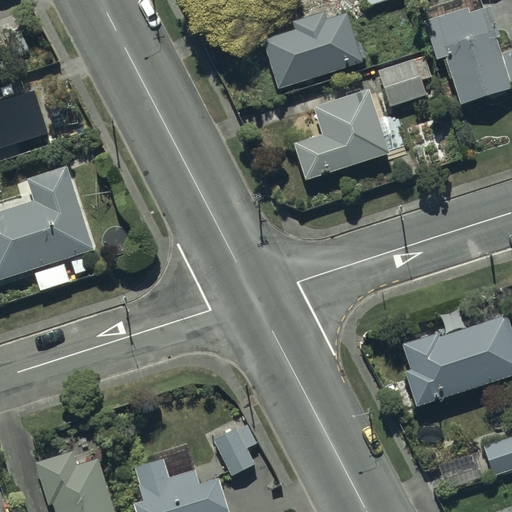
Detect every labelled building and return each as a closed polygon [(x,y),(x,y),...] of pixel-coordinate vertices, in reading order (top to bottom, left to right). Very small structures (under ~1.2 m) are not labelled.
[(365,0),(369,10),(398,0),(365,0)] [(478,0),(465,0),(424,13),(428,25),(425,26),(437,65),(449,62),(463,107),(511,91),(511,54),(502,57),(497,41),(501,40),(491,9),(482,12),(478,0)] [(327,14),(294,23),(297,31),(264,41),(279,92),(362,67),(346,13),(328,19),(327,14)] [(22,29),(2,36),(11,61),(30,54),(22,29)] [(426,96),(422,83),(434,79),(427,57),(378,73),(389,108),(426,96)] [(372,94),(315,111),(324,140),(296,148),(307,185),(393,159),(372,94)] [(0,154),(51,139),(37,97),(0,108),(0,154)] [(93,254),(67,171),(28,183),(35,205),(0,216),(0,284),(34,274),(40,294),(71,284),(64,263),(93,254)] [(442,341),(442,339),(406,350),(414,376),(408,377),(419,413),(511,383),(511,328),(509,320),(442,341)] [(238,432),(214,444),(233,481),(257,469),(238,432)] [(511,473),(511,441),(486,450),(496,478),(511,473)] [(113,511),(100,466),(77,473),(72,456),(35,467),(48,511),(53,509),(53,511),(113,511)] [(134,510),(134,511),(229,511),(221,483),(200,489),(196,475),(170,483),(164,463),(136,472),(142,490),(139,491),(144,507),(134,510)] [(8,511),(4,497),(0,498),(0,511),(8,511)]
